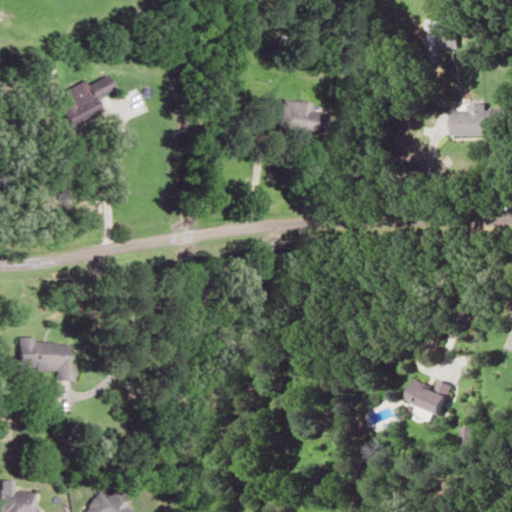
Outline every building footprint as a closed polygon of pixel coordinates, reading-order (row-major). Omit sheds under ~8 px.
[(99,112),(91,95),(103,89),(97,75),(50,98),(65,129),(99,112)] [(271,125),(302,130),(307,102),(276,97),(271,125)] [(483,102),(466,102),(467,109),(449,109),(449,134),(501,133),(500,108),(483,108),(483,102)] [(51,368),(51,378),(68,378),(68,363),(63,362),(64,339),(13,338),(13,368),(51,368)] [(440,411),(450,383),(436,377),(433,385),(411,377),(404,399),(440,411)] [(28,511),(28,490),(6,490),(6,478),(0,477),(0,511),(28,511)] [(75,511),(124,511),(126,509),(118,504),(123,498),(97,480),(75,511)]
